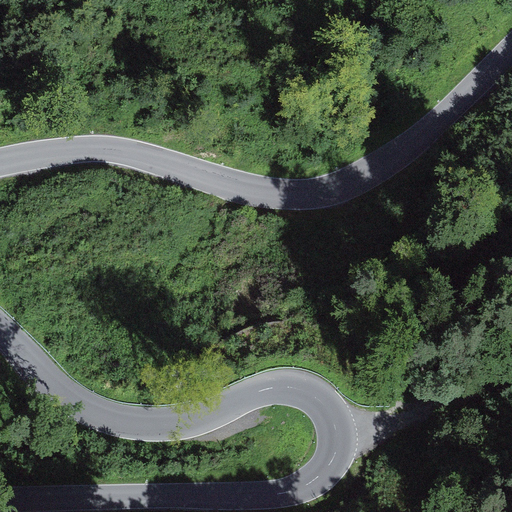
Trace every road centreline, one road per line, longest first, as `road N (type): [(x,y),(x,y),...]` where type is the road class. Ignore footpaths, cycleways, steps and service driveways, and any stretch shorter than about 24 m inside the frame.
road 1 (tertiary): [(0,331),(65,396),(107,420),(175,425),(285,386),(322,401),(340,439),(319,478),(283,494),(0,504)]
road 2 (tertiary): [(511,49),(416,142),(351,181),(303,194),(251,190),(91,148),(0,160)]
road 3 (track): [(511,372),(338,450)]
